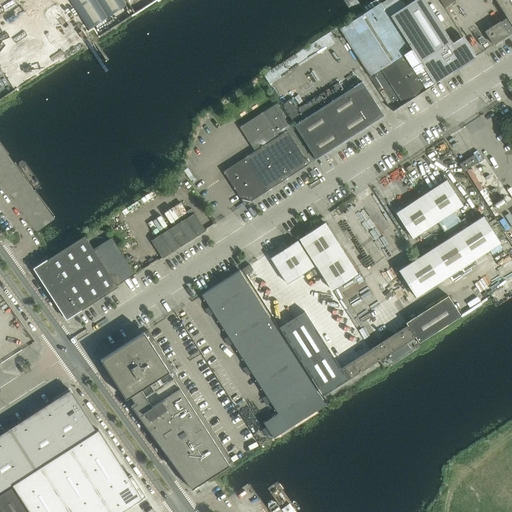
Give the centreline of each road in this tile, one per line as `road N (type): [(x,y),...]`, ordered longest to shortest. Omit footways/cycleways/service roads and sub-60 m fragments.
road 1 (unclassified): [(73,349),(511,64)]
road 2 (tertiary): [(189,509),(73,349)]
road 3 (tertiary): [(63,357),(176,511)]
road 4 (tertiary): [(73,349),(0,246)]
